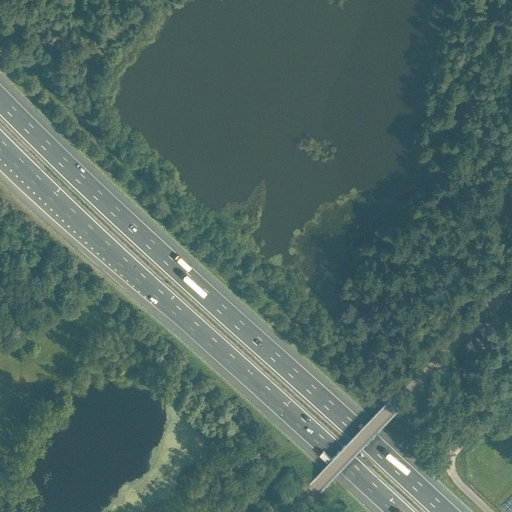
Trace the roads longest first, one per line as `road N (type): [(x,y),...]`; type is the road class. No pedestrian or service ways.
road 1 (motorway): [(445,511),(0,101)]
road 2 (motorway): [(0,147),(399,511)]
road 3 (unclassified): [(292,511),(511,281)]
road 4 (unclassified): [(489,511),(457,481),(450,462),(511,389)]
